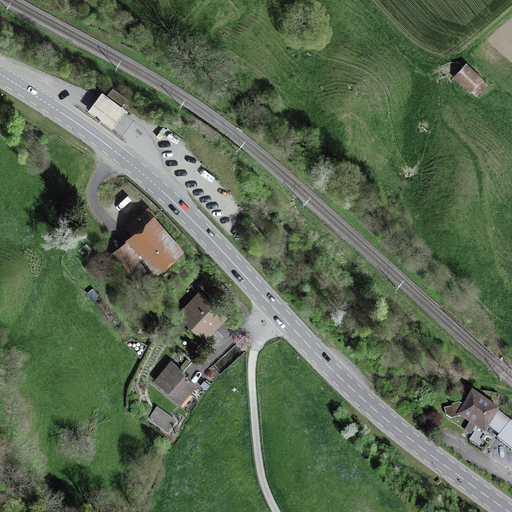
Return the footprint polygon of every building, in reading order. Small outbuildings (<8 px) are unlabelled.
[(481,79),(466,65),(456,76),(471,90),(481,79)] [(113,87),(106,97),(120,107),(127,98),(113,87)] [(106,97),(98,91),(85,108),(110,126),(122,109),(120,107),(106,97)] [(178,251),(152,220),(156,217),(148,209),(127,227),(133,237),(160,267),(178,251)] [(143,272),(123,248),(110,258),(131,283),(143,272)] [(201,251),(191,261),(211,282),(219,274),(201,251)] [(199,293),(183,311),(190,318),(187,321),(205,337),(224,316),(199,293)] [(184,372),(171,361),(155,380),(167,390),(166,392),(179,403),(194,385),(182,375),(184,372)] [(473,396),(460,415),(471,421),(467,429),(469,430),(472,432),(477,425),(484,430),(487,425),(496,411),(496,410),(473,396)] [(157,408),(149,419),(168,432),(175,422),(157,408)] [(511,423),(496,411),(487,425),(500,435),(498,438),(511,449),(511,423)]
